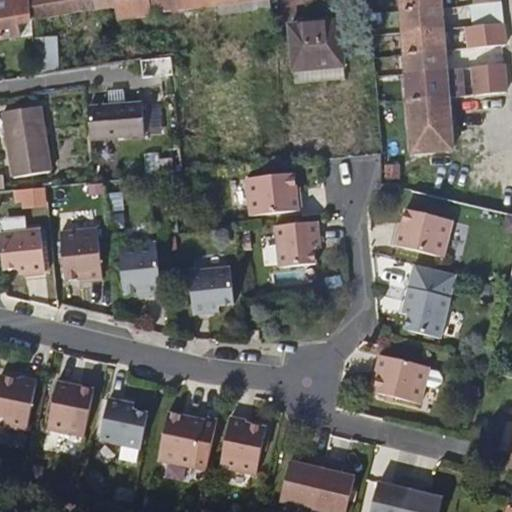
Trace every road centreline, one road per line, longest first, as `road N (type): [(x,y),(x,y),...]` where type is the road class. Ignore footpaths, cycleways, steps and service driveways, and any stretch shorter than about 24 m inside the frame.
road 1 (residential): [(300,382),(194,369),(0,318)]
road 2 (residential): [(348,189),(363,310),(353,332),(300,382)]
road 3 (residential): [(455,452),(325,420),(308,409),(300,382)]
